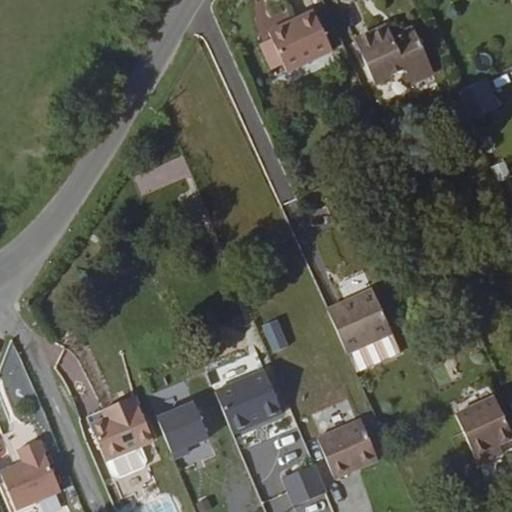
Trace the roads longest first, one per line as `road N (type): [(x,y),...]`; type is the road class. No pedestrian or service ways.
road 1 (tertiary): [(189,0),(50,227),(3,273)]
road 2 (residential): [(3,273),(104,511)]
